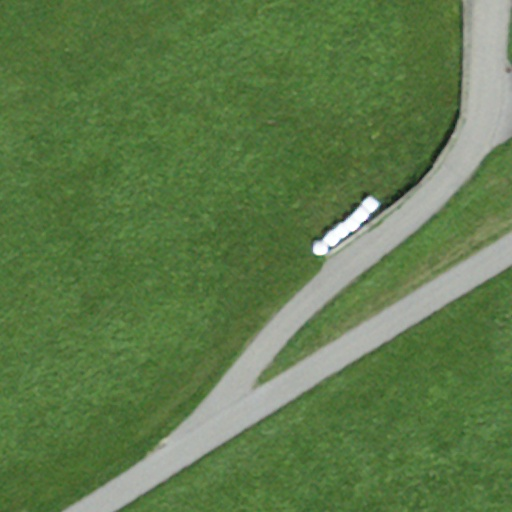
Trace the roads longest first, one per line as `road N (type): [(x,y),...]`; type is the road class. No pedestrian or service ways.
road 1 (unclassified): [(197,436),(264,349),(464,158),(488,102),(490,45)]
road 2 (unclassified): [(197,436),(511,249)]
road 3 (unclassified): [(86,511),(197,436)]
